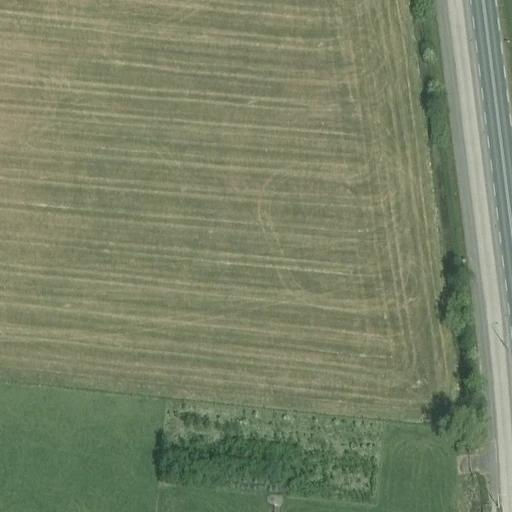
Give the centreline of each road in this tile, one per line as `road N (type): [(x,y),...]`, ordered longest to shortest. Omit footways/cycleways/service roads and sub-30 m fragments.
road 1 (unclassified): [(440,0),(493,497)]
road 2 (primary): [(511,231),(482,0)]
